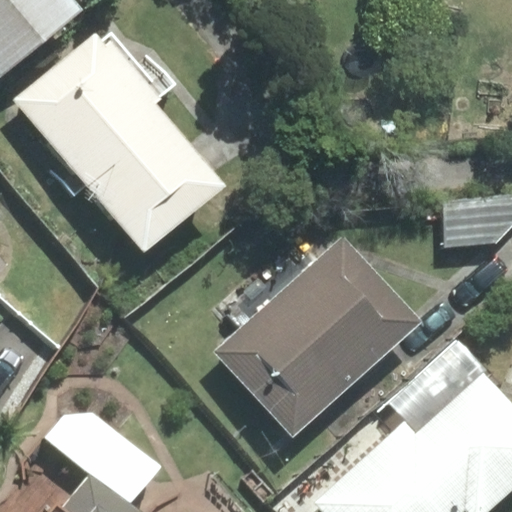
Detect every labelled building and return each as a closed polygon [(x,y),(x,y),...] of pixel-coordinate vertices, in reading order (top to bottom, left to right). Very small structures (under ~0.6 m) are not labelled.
[(83,0),(0,0),(0,77),(7,85),(93,12),(83,0)] [(114,16),(13,106),(149,258),(198,214),(216,235),(249,205),(160,105),(179,88),(114,16)] [(507,249),(511,242),(511,200),(443,202),(444,250),(507,249)] [(226,313),(241,329),(214,354),(297,444),(427,325),(344,234),(289,285),(274,269),(226,313)] [(0,279),(12,268),(0,254),(0,279)] [(408,425),(315,510),(317,511),(502,511),(511,503),(511,407),(454,344),(389,404),(408,425)] [(142,511),(85,465),(47,511),(142,511)]
